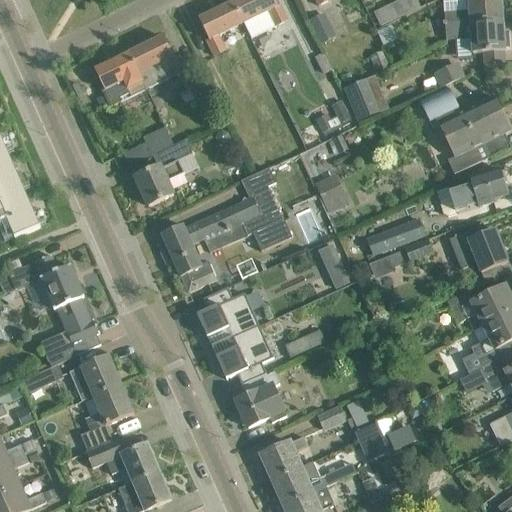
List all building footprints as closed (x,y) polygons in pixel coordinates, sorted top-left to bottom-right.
[(288,23),(288,22),(280,6),(278,7),(274,0),(241,0),(234,4),(244,26),(245,26),(252,40),(277,28),(288,23)] [(416,0),(404,0),(390,7),(397,20),(421,9),(416,0)] [(448,0),(444,2),(445,14),(446,24),(504,21),(502,0),(448,0)] [(220,37),(244,26),(234,4),(199,20),(209,40),(207,42),(215,58),(227,52),(220,37)] [(322,45),(335,38),(324,15),(311,22),(322,45)] [(504,21),(446,24),(447,43),(472,41),(473,55),(506,52),(504,21)] [(392,27),(378,33),(378,34),(381,41),(384,47),(398,41),(392,27)] [(148,90),(184,73),(176,57),(173,58),(164,38),(130,54),(141,76),(148,90)] [(132,98),(148,90),(141,76),(130,54),(95,71),(105,91),(103,92),(110,109),(123,103),(121,99),(130,95),(132,98)] [(457,65),(436,75),(442,89),(464,80),(457,65)] [(202,75),(187,83),(198,106),(214,99),(202,75)] [(360,85),(345,91),(358,124),(380,114),(374,100),(367,82),(360,85)] [(455,101),(449,89),(420,104),(426,115),(424,116),(431,130),(437,127),(445,143),(464,135),(455,117),(460,114),(455,103),(456,102),(455,101)] [(490,160),(501,155),(511,149),(511,148),(510,149),(504,136),(511,133),(494,98),(460,114),(455,117),(464,135),(445,143),(453,160),(447,163),(454,177),(489,159),(490,160)] [(342,102),(332,107),(343,128),(352,124),(350,120),(351,120),(342,102)] [(41,229),(0,135),(0,228),(2,227),(1,226),(8,223),(15,240),(41,229)] [(187,141),(174,147),(168,135),(146,144),(152,157),(164,152),(165,152),(174,148),(187,142),(187,141)] [(185,176),(179,163),(194,156),(187,142),(174,148),(165,152),(171,166),(162,170),(161,167),(136,179),(149,208),(174,197),(168,183),(185,176)] [(272,192),(278,189),(269,170),(242,183),(250,201),(272,192)] [(449,190),(436,193),(443,215),(448,218),(456,215),(456,213),(479,206),(480,208),(495,204),(494,200),(508,196),(505,184),(507,183),(504,174),(502,175),(501,171),(471,180),(473,186),(450,193),(449,190)] [(320,196),(341,187),(336,176),(315,185),(320,196)] [(329,215),(350,205),(341,187),(320,196),(329,215)] [(293,239),(277,203),(272,192),(250,201),(215,217),(229,246),(254,234),(263,253),(293,239)] [(169,251),(162,254),(168,269),(175,266),(181,279),(182,279),(189,294),(217,282),(209,264),(201,267),(192,247),(205,241),(211,254),(229,246),(215,217),(185,231),(183,227),(162,236),(169,251)] [(420,221),(385,234),(391,252),(427,238),(420,221)] [(478,265),(485,284),(505,276),(501,266),(508,263),(496,232),(470,242),(467,235),(457,239),(457,237),(455,238),(456,239),(450,241),(462,271),(478,265)] [(434,254),(428,241),(405,251),(410,264),(434,254)] [(333,247),(319,253),(325,264),(338,258),(333,247)] [(101,347),(97,336),(100,335),(94,321),(91,323),(81,301),(85,299),(71,268),(59,273),(52,257),(10,276),(10,275),(0,279),(0,285),(5,296),(42,281),(55,312),(56,312),(66,334),(41,344),(52,369),(52,370),(58,367),(79,356),(101,347)] [(486,327),(511,314),(511,301),(505,288),(477,302),(472,291),(449,303),(460,325),(469,320),(475,332),(479,330),(485,328),(486,327)] [(209,312),(198,317),(213,348),(260,327),(253,312),(246,316),(238,298),(233,300),(228,290),(204,300),(209,312)] [(475,355),(462,361),(470,377),(483,371),(482,371),(506,359),(501,349),(511,343),(511,314),(486,327),(492,340),(480,345),(472,349),(475,355)] [(260,327),(213,348),(227,380),(238,375),(243,387),(267,376),(262,365),(267,363),(259,345),(266,342),(260,327)] [(320,331),(306,338),(312,350),(326,344),(320,331)] [(81,369),(70,374),(75,386),(82,403),(94,398),(122,386),(110,357),(91,365),(81,369)] [(511,369),(511,370),(506,359),(482,371),(483,371),(493,393),(511,383),(511,369)] [(38,376),(44,389),(64,380),(58,367),(52,370),(52,369),(38,376)] [(288,418),(274,389),(280,386),(275,374),(247,386),(251,396),(236,402),(249,430),(270,420),(272,425),(288,418)] [(113,443),(107,428),(135,416),(122,386),(94,398),(101,415),(86,422),(91,433),(81,437),(87,453),(113,443)] [(18,387),(4,394),(9,405),(23,398),(18,387)] [(0,419),(8,416),(4,407),(0,408),(0,419)] [(340,408),(317,417),(324,433),(347,424),(346,422),(342,411),(340,408)] [(364,412),(352,418),(358,429),(369,424),(364,412)] [(501,447),(511,441),(511,414),(491,425),(501,447)] [(377,425),(355,435),(363,454),(386,445),(377,425)] [(416,443),(410,427),(387,436),(394,452),(416,443)] [(0,439),(0,466),(25,456),(25,455),(21,447),(6,453),(0,439)] [(303,469),(303,468),(296,454),(309,449),(305,439),(292,445),(291,443),(261,457),(267,471),(269,470),(274,481),(272,482),(273,483),(274,482),(303,469)] [(148,446),(124,456),(118,441),(113,443),(87,453),(88,454),(86,454),(93,471),(108,464),(113,475),(127,469),(134,484),(159,474),(148,446)] [(29,465),(25,456),(0,466),(0,495),(21,487),(14,471),(29,465)] [(303,469),(274,482),(279,493),(278,494),(284,508),(286,507),(286,508),(327,489),(352,478),(357,475),(353,465),(322,479),(315,463),(303,468),(303,469)] [(128,511),(144,511),(145,511),(147,511),(171,502),(159,474),(134,484),(119,491),(128,511)] [(384,497),(391,511),(413,501),(407,486),(384,497)] [(27,502),(21,487),(0,495),(0,511),(30,511),(47,505),(43,495),(27,502)] [(338,511),(335,506),(327,489),(286,508),(287,511),(338,511)] [(511,511),(511,497),(499,508),(501,511),(511,511)]
